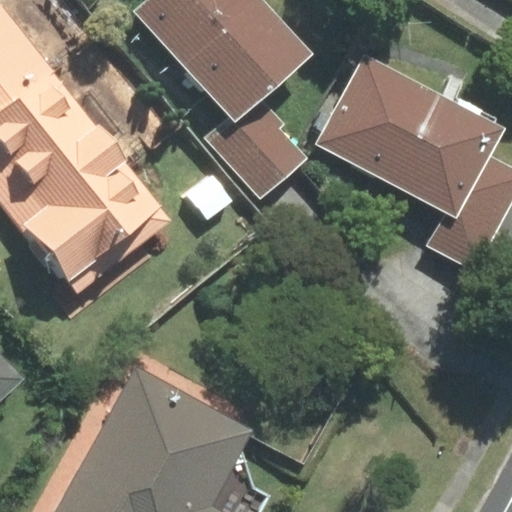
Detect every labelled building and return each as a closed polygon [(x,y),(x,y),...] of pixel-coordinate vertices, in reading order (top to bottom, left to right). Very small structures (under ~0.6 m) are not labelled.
[(64,0),(0,0),(0,208),(76,299),(179,213),(129,168),(177,128),(64,0)] [(265,0),(146,0),(132,13),(224,121),(197,144),(253,209),(316,154),(274,106),(321,64),(265,0)] [(369,50),(319,138),(449,212),(430,246),(478,273),(511,213),(511,156),(500,150),(511,130),(369,50)] [(0,410),(24,389),(0,362),(0,410)] [(258,432),(137,367),(55,511),(229,511),(218,506),(258,432)]
